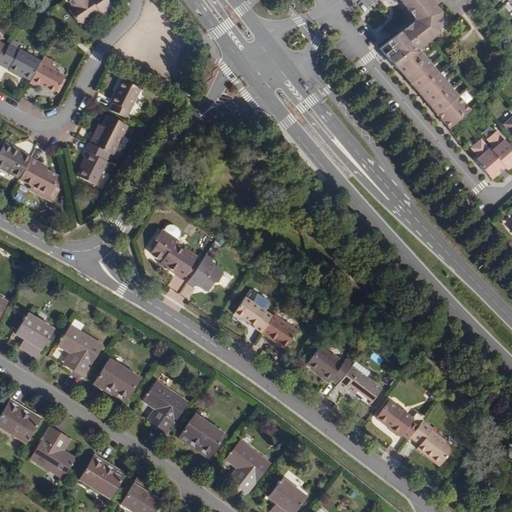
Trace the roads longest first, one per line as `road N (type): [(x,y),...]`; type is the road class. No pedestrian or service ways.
road 1 (residential): [(82,264),(256,376),(432,511)]
road 2 (secondary): [(257,87),(511,369)]
road 3 (secondary): [(511,319),(433,243),(283,67)]
road 4 (residential): [(339,24),(472,191),(501,194),(511,184)]
road 5 (residential): [(197,490),(0,367)]
road 6 (residential): [(0,109),(30,126),(55,123),(132,0)]
road 7 (residential): [(205,112),(161,143),(82,264)]
